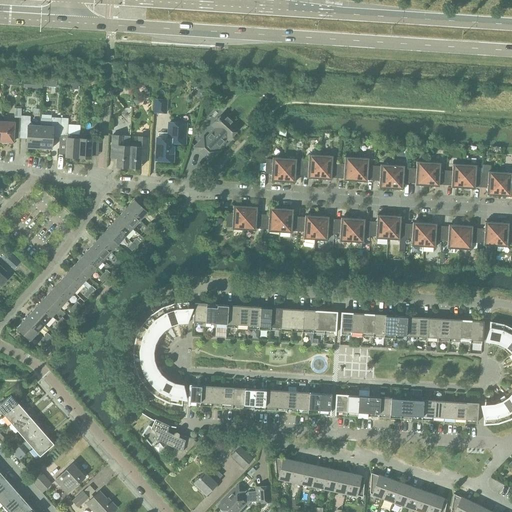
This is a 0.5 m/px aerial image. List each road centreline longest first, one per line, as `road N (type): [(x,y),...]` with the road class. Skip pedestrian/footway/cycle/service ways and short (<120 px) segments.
road 1 (primary): [(69,22),(511,53)]
road 2 (residential): [(511,209),(99,182)]
road 3 (primary): [(511,24),(174,0)]
road 4 (residential): [(511,307),(190,283)]
road 5 (residential): [(167,511),(44,373),(0,345)]
road 6 (residential): [(507,444),(271,428)]
road 7 (residential): [(476,488),(366,455),(358,460),(273,441),(271,428)]
road 8 (residential): [(0,324),(74,235),(99,182)]
